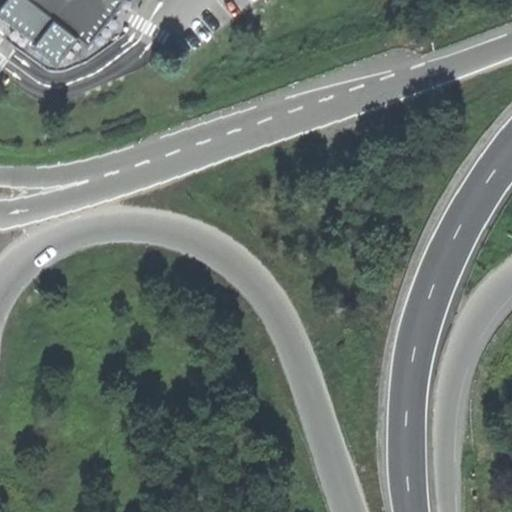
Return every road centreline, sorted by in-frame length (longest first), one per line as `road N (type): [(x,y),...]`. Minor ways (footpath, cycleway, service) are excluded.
road 1 (trunk): [(0,226),(189,266),(285,333),(346,511)]
road 2 (trunk): [(403,69),(333,107),(87,189),(0,186)]
road 3 (trunk): [(403,69),(81,164),(0,160)]
road 4 (trunk): [(511,151),(465,214),(410,362),(400,428),(406,511)]
road 5 (trunk): [(447,511),(447,386),(486,298),(511,278)]
